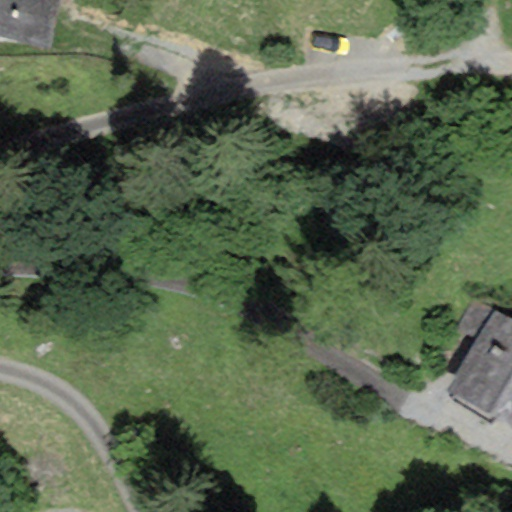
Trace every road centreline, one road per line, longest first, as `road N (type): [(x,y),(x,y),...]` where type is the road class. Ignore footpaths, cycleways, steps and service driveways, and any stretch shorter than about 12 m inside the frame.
road 1 (residential): [(0,161),(218,97),(499,62)]
road 2 (residential): [(404,397),(231,301),(81,268),(0,263)]
road 3 (residential): [(145,511),(131,474),(66,397),(0,372)]
